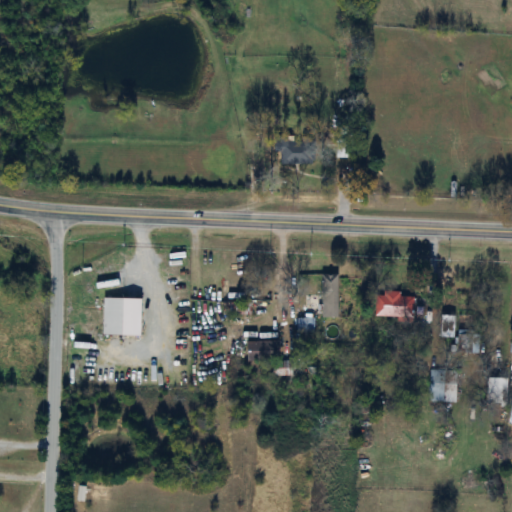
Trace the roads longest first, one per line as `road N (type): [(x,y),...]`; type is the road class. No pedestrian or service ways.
road 1 (tertiary): [(0,206),(59,216),(511,228)]
road 2 (residential): [(51,511),(59,216)]
